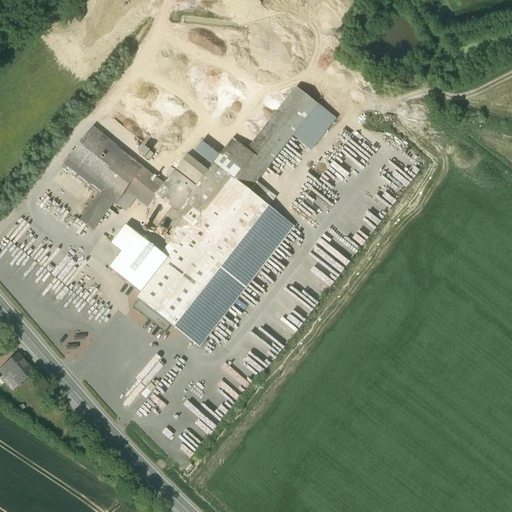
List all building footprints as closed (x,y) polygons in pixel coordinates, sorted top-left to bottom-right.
[(196,188),(176,172),(164,186),(92,129),(64,164),(103,194),(80,223),(92,232),(114,203),(117,206),(119,203),(128,192),(136,199),(153,212),(164,220),(177,230),(166,244),(167,244),(166,245),(168,247),(169,246),(176,252),(143,294),(138,300),(140,301),(171,326),(174,328),(269,208),(268,207),(260,200),(250,192),(256,184),(293,137),(318,105),(297,89),(248,151),(234,140),(208,172),(196,188)] [(337,120),(318,105),(293,137),(312,152),(337,120)] [(154,155),(145,148),(140,154),(150,161),(154,155)] [(176,172),(196,188),(208,172),(188,156),(176,172)] [(256,184),(250,192),(260,200),(266,192),(256,184)] [(136,199),(128,192),(119,203),(128,210),(136,199)] [(266,192),(260,200),(268,207),(275,199),(266,192)] [(269,208),(174,328),(200,348),(231,308),(229,307),(223,302),(230,294),(226,290),(236,278),(240,282),(244,276),(250,281),(251,282),(294,228),(269,208)] [(158,227),(164,220),(153,212),(148,219),(158,227)] [(349,228),(347,237),(370,244),(374,229),(379,230),(383,216),(369,213),(367,218),(372,219),(370,228),(365,227),(363,232),(349,228)] [(148,227),(141,222),(135,230),(142,235),(144,232),(145,233),(146,234),(147,234),(148,233),(149,233),(150,232),(150,230),(150,229),(149,228),(148,228),(148,227)] [(143,294),(176,252),(169,246),(168,247),(162,254),(127,226),(114,242),(125,250),(111,269),(143,294)] [(230,294),(223,302),(229,307),(250,281),(244,276),(240,282),(236,278),(226,290),(230,294)] [(318,278),(313,283),(327,295),(331,290),(318,278)] [(171,326),(140,301),(135,308),(166,332),(171,326)] [(286,347),(291,341),(262,319),(257,326),(286,347)] [(33,374),(17,355),(0,370),(0,372),(5,379),(10,375),(19,386),(33,374)] [(226,392),(222,397),(236,409),(240,404),(226,392)] [(175,443),(188,457),(195,451),(197,454),(209,443),(203,437),(197,443),(191,437),(186,442),(181,437),(175,443)]
